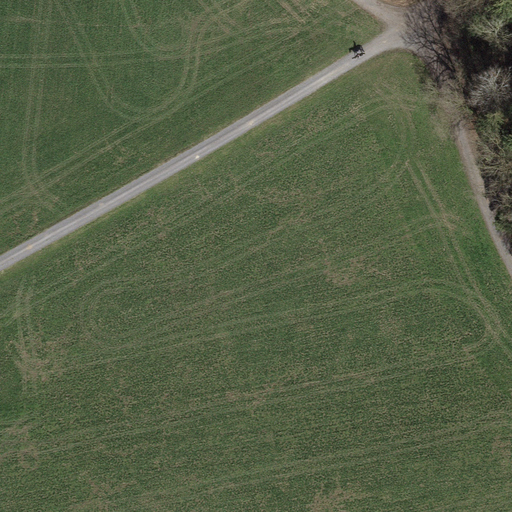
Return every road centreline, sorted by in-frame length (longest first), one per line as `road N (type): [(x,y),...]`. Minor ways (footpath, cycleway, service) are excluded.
road 1 (track): [(0,269),(403,35)]
road 2 (track): [(403,35),(438,62),(511,261)]
